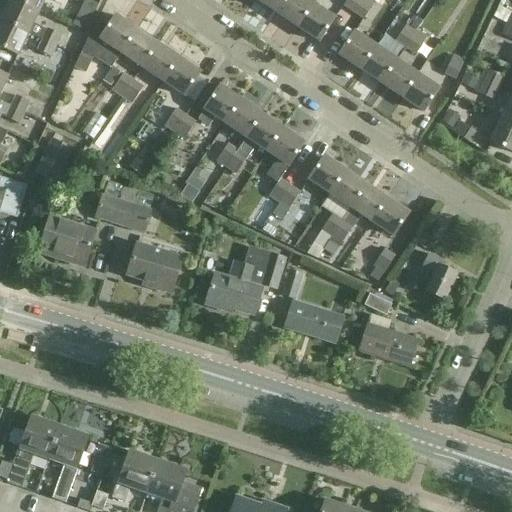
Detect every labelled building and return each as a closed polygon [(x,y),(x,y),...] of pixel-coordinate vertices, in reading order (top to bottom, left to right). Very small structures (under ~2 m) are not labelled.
[(42,41),(56,47),(61,36),(48,29),(47,31),(33,24),(39,11),(15,0),(10,0),(1,21),(28,34),(29,34),(42,41)] [(15,0),(39,11),(44,0),(48,0),(52,2),(53,0),(15,0)] [(255,0),(277,14),(286,0),(255,0)] [(304,0),(286,0),(277,14),(298,28),(313,6),(304,0)] [(362,0),(347,0),(342,9),(352,15),(362,0)] [(362,0),(352,15),(362,22),(375,2),(371,0),(362,0)] [(313,6),(298,28),(319,43),(334,20),(313,6)] [(501,11),(498,20),(506,24),(510,15),(501,11)] [(111,69),(113,66),(121,54),(136,31),(115,17),(107,29),(96,23),(74,68),(86,73),(93,57),(98,60),(111,69)] [(409,19),(406,23),(407,24),(416,30),(418,31),(420,27),(423,23),(416,18),(414,22),(409,19)] [(28,34),(1,21),(0,22),(0,47),(17,56),(28,34)] [(395,41),(406,49),(417,31),(416,30),(407,24),(395,41)] [(511,26),(506,24),(501,35),(511,40),(511,26)] [(121,54),(142,68),(158,45),(136,31),(121,54)] [(417,31),(406,49),(416,56),(427,38),(417,31)] [(354,33),(350,39),(339,56),(360,70),(375,47),(354,33)] [(56,47),(42,41),(37,51),(51,58),(56,47)] [(158,45),(142,68),(163,83),(179,59),(158,45)] [(360,70),(381,84),(397,61),(375,47),(360,70)] [(465,61),(454,55),(445,74),(456,80),(465,61)] [(179,59),(163,83),(184,97),(200,74),(179,59)] [(381,84),(402,98),(418,76),(397,61),(381,84)] [(121,73),(113,66),(111,69),(103,81),(111,87),(121,73)] [(484,70),(479,81),(499,90),(504,79),(484,70)] [(112,91),(114,92),(122,99),(134,81),(124,74),(112,91)] [(418,76),(402,98),(423,113),(439,90),(418,76)] [(144,87),(134,81),(122,99),(132,105),(144,87)] [(499,90),(479,81),(474,92),(494,101),(499,90)] [(198,120),(209,128),(216,118),(225,124),(241,101),(220,87),(198,120)] [(501,119),(511,124),(511,96),(501,119)] [(11,107),(39,122),(43,112),(28,105),(29,103),(16,97),(11,107)] [(0,129),(7,133),(0,129),(0,114),(6,117),(6,118),(30,130),(31,126),(40,130),(32,146),(37,148),(48,126),(39,122),(11,107),(0,101),(0,129)] [(262,115),(241,101),(225,124),(246,138),(262,115)] [(176,110),(164,127),(174,133),(185,116),(176,110)] [(449,110),(441,122),(452,129),(460,118),(449,110)] [(96,114),(83,133),(93,140),(106,121),(96,114)] [(247,139),(238,151),(227,169),(236,175),(257,146),(268,152),(283,130),(262,115),(246,138),(247,139)] [(195,123),(185,116),(174,133),(184,140),(195,123)] [(496,130),(488,127),(483,139),(511,152),(511,124),(501,119),(496,130)] [(470,144),(477,134),(460,122),(453,133),(470,144)] [(283,130),(268,152),(278,159),(266,176),(277,184),(269,197),(279,203),(290,187),(280,180),(304,144),(283,130)] [(35,174),(42,177),(56,184),(72,150),(51,140),(35,174)] [(217,162),(227,169),(238,151),(229,145),(217,162)] [(138,155),(129,168),(139,176),(149,163),(138,155)] [(308,180),(329,195),(345,171),(324,157),(308,180)] [(366,186),(345,171),(329,195),(350,209),(351,209),(366,186)] [(0,213),(16,218),(26,187),(0,179),(0,213)] [(107,182),(104,194),(119,198),(122,187),(107,182)] [(95,219),(119,226),(131,188),(124,186),(120,201),(103,195),(95,219)] [(350,209),(342,221),(330,239),(331,239),(323,251),(333,257),(341,246),(357,224),(362,216),(372,223),(387,200),(366,186),(351,209),(350,209)] [(300,193),(290,187),(279,203),(289,210),(300,193)] [(131,188),(119,226),(143,233),(151,210),(135,205),(135,204),(139,192),(139,191),(131,188)] [(139,192),(135,204),(150,209),(154,196),(139,192)] [(387,200),(372,223),(393,237),(409,214),(387,200)] [(321,233),(330,239),(342,221),(333,215),(321,233)] [(85,264),(95,231),(50,217),(39,254),(57,260),(58,256),(85,264)] [(137,244),(133,258),(127,277),(153,285),(152,289),(171,295),(182,257),(137,244)] [(212,286),(206,305),(222,310),(223,307),(253,316),(259,297),(262,285),(275,289),(280,275),(285,260),(271,256),(259,252),(248,248),(243,265),(233,262),(228,279),(215,275),(212,286)] [(373,267),(375,268),(369,277),(377,282),(383,274),(394,257),(384,250),(373,267)] [(425,292),(427,293),(445,301),(457,275),(440,267),(442,261),(429,255),(422,269),(434,274),(425,292)] [(293,262),(291,270),(303,273),(305,265),(293,262)] [(304,276),(300,274),(290,271),(282,296),(296,301),(304,276)] [(392,281),(384,292),(392,297),(400,285),(392,281)] [(370,295),(364,306),(387,317),(392,305),(370,295)] [(293,303),(291,310),(285,329),(334,345),(343,319),(293,303)] [(368,325),(359,353),(384,360),(409,368),(417,341),(388,332),(391,321),(372,316),(369,326),(368,325)] [(1,462),(0,466),(0,478),(8,481),(7,483),(20,488),(28,465),(32,454),(48,460),(60,427),(32,417),(21,448),(20,448),(13,466),(1,462)] [(60,427),(48,460),(64,465),(52,499),(66,504),(75,507),(78,497),(69,494),(77,470),(76,470),(87,437),(60,427)] [(130,488),(146,494),(158,462),(130,452),(119,483),(117,482),(111,499),(124,504),(130,488)] [(185,471),(158,462),(146,494),(163,500),(158,511),(192,511),(198,497),(197,496),(195,501),(177,495),(185,471)] [(96,493),(91,508),(101,511),(103,511),(108,498),(96,493)] [(231,511),(286,511),(287,510),(273,505),(271,510),(236,498),(231,511)] [(354,511),(355,511),(325,501),(321,511),(354,511)]
